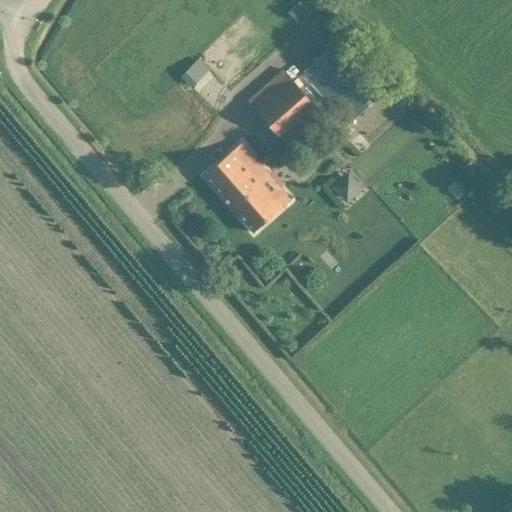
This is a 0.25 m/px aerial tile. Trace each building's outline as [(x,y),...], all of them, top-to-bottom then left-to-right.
[(388,87),(343,38),(306,71),(350,121),(388,87)] [(191,67),(182,76),(193,87),(202,78),(191,67)] [(284,69),(248,101),(291,150),(327,119),(284,69)] [(355,224),(439,145),(412,117),(328,195),(355,224)] [(292,200),(242,143),(220,162),(205,175),(254,232),(269,219),(292,200)]
